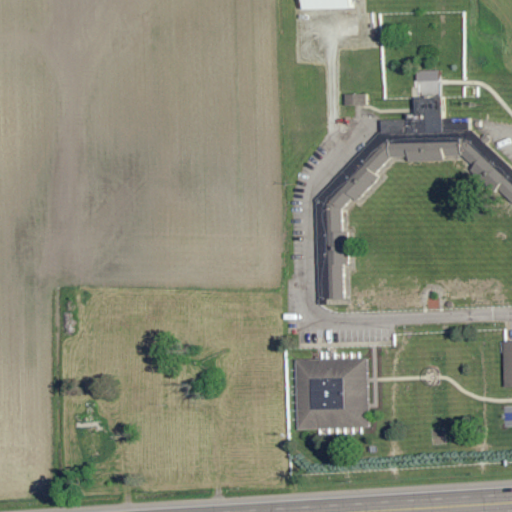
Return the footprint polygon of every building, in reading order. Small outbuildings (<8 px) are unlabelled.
[(299,0),(299,9),(352,8),(351,0),(299,0)] [(344,105),(367,104),(366,93),(344,94),(344,105)] [(382,141),(329,202),(329,206),(322,214),(326,219),(322,223),(324,224),(324,299),(344,299),(344,265),(348,265),(348,234),(341,228),(341,208),(349,199),(357,199),(376,178),(376,172),(389,157),(403,157),(406,159),(461,159),(511,203),(511,167),(475,135),(469,141),(406,142),(404,140),(394,140),(394,141),(382,141)] [(511,385),(511,340),(504,340),(503,386),(511,385)] [(367,359),(296,360),(297,430),(369,429),(367,359)]
